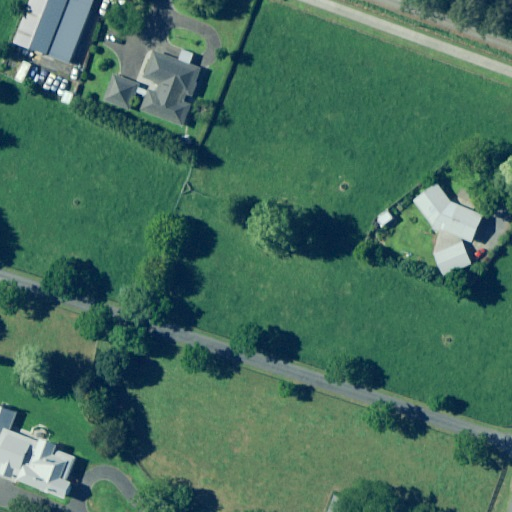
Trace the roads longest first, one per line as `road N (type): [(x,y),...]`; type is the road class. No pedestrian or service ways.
road 1 (track): [(0,278),(511,438)]
road 2 (track): [(333,0),(511,68)]
